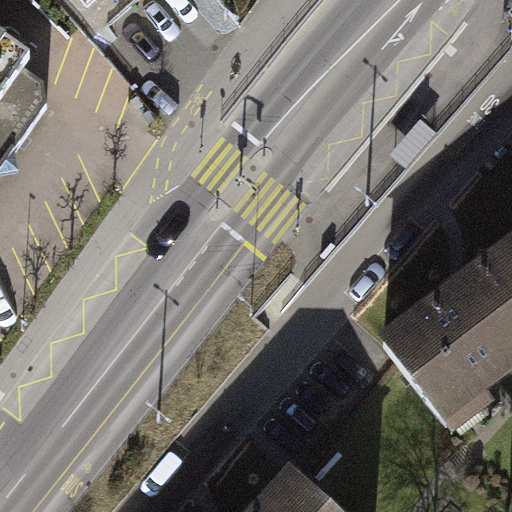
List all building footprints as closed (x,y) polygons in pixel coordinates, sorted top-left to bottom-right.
[(90,0),(105,16),(123,0),(90,0)] [(0,193),(63,110),(61,72),(0,27),(0,193)] [(420,122),(394,153),(412,167),(437,136),(420,122)] [(511,240),(375,343),(450,443),(491,413),(484,404),(511,382),(511,240)] [(326,511),(288,475),(253,511),(326,511)]
